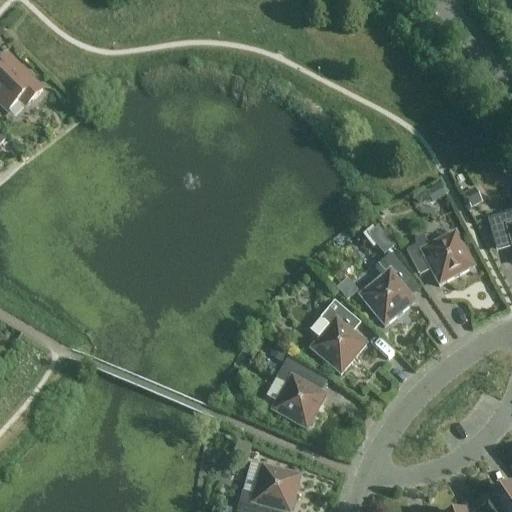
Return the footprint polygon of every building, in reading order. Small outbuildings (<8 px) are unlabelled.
[(0,107),(7,114),(18,103),(25,110),(32,102),(42,92),(7,57),(0,63),(0,107)] [(427,192),(432,205),(446,199),(441,186),(427,192)] [(471,209),(482,203),(474,189),(463,195),(471,209)] [(511,215),(511,214),(487,221),(496,250),(511,246),(511,248),(511,215)] [(417,247),(406,253),(418,275),(428,269),(439,288),(474,270),(455,234),(428,249),(423,238),(414,243),(417,247)] [(391,256),(375,270),(382,279),(359,298),(384,329),(415,304),(401,287),(410,279),(391,256)] [(356,296),(347,285),(336,294),(345,305),(356,296)] [(329,329),(310,352),(340,378),(366,347),(349,333),(357,324),(334,304),(320,321),(329,329)] [(390,339),(381,346),(392,360),(401,354),(390,339)] [(276,405),(271,414),(306,433),(326,398),(307,387),(313,377),(287,362),(276,381),(286,387),(276,405)] [(254,497),(242,494),(237,511),(268,511),(270,511),(290,511),(300,479),(262,468),(254,497)] [(511,511),(511,492),(509,489),(487,504),(492,511),(511,511)]
